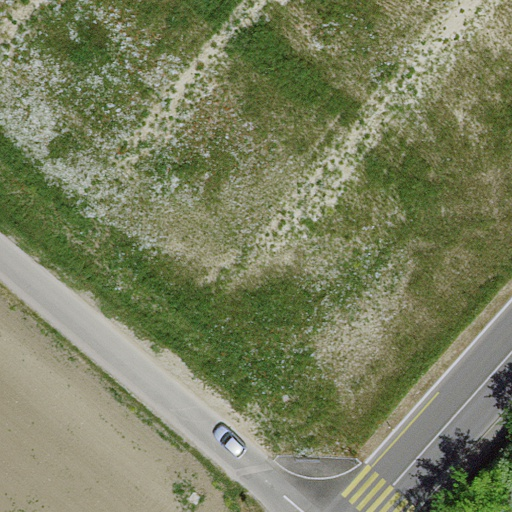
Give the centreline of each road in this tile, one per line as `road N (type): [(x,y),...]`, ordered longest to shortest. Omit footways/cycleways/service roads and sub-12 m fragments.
road 1 (unclassified): [(302,511),(0,252)]
road 2 (secondary): [(511,356),(372,511)]
